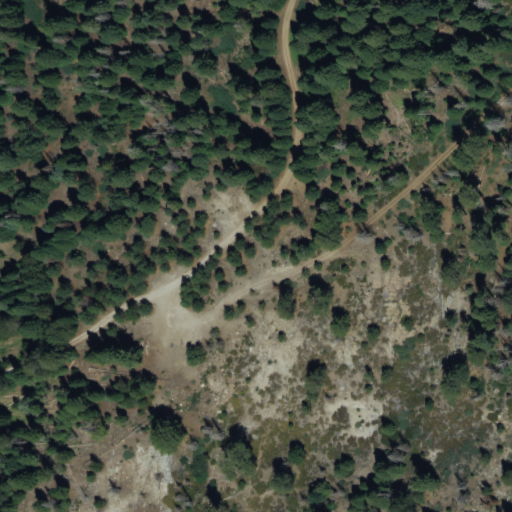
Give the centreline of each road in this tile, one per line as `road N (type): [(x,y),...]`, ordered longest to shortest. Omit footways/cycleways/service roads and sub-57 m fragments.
road 1 (track): [(293,0),(286,40),(291,159),(268,201),(163,291),(0,375)]
road 2 (track): [(163,291),(285,299),(446,179),(491,81),(511,69)]
